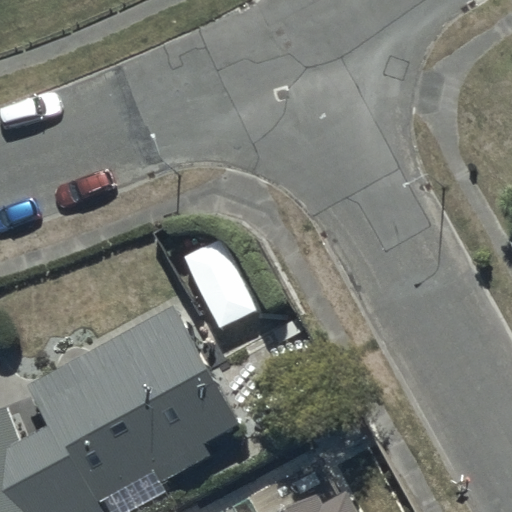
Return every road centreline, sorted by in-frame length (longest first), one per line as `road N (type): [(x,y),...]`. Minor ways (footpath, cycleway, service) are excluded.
road 1 (residential): [(297,42),(511,454)]
road 2 (residential): [(297,42),(122,122),(0,165)]
